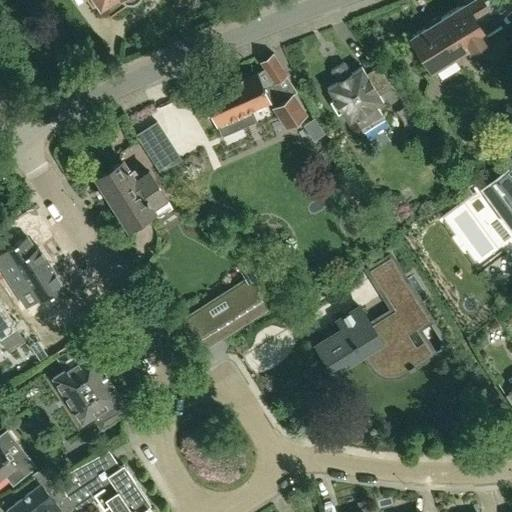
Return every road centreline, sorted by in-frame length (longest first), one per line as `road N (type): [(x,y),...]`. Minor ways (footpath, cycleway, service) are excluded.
road 1 (tertiary): [(16,139),(238,34),(333,0)]
road 2 (residential): [(179,401),(16,139)]
road 3 (residential): [(277,459),(455,474),(511,467)]
road 4 (residential): [(277,459),(230,390),(205,385),(179,401)]
road 5 (residential): [(200,511),(153,436),(152,419),(179,401)]
